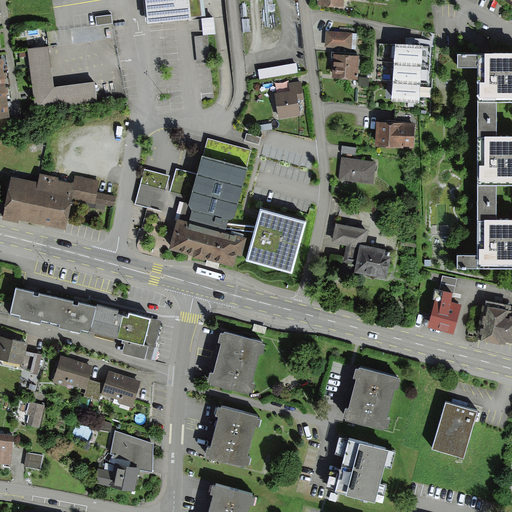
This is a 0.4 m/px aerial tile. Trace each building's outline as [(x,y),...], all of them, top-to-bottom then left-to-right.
[(201,17),(199,0),(144,0),(147,22),(201,17)] [(95,25),(110,23),(109,15),(94,16),(95,25)] [(202,34),(214,33),(212,17),(201,18),(202,34)] [(349,33),(326,33),(326,46),(349,46),(349,33)] [(197,63),(208,62),(206,37),(195,38),(197,63)] [(34,109),(95,102),(93,81),(53,86),(48,46),(27,49),(34,109)] [(394,63),(422,64),(423,47),(395,46),(394,63)] [(476,67),(477,100),(511,100),(511,52),(457,52),(457,67),(476,67)] [(358,56),(336,55),(335,76),(357,77),(358,56)] [(422,64),(394,63),(394,81),(421,83),(422,64)] [(258,69),(259,78),(295,74),(294,65),(258,69)] [(420,100),(421,83),(394,81),(393,98),(420,100)] [(276,95),(280,118),(300,114),(297,100),(302,99),(299,84),(289,86),(290,93),(276,95)] [(499,100),(477,100),(477,183),(499,183),(511,183),(511,136),(499,136),(499,100)] [(413,124),(378,123),(378,143),(412,144),(413,124)] [(270,134),(269,126),(258,126),(258,134),(270,134)] [(244,140),(257,144),(259,137),(245,134),(244,140)] [(251,152),(207,140),(197,175),(176,169),(173,178),(144,170),(134,204),(180,217),(172,246),(229,261),(232,250),(240,252),(244,237),(228,233),(251,152)] [(339,154),(354,155),(354,148),(340,147),(339,154)] [(372,183),(374,163),(341,159),(339,178),(372,183)] [(4,213),(64,226),(70,196),(112,206),(114,197),(94,193),(97,183),(76,179),(74,184),(42,177),(41,184),(11,178),(4,213)] [(499,183),(477,183),(477,253),(456,254),(456,267),(511,266),(511,219),(499,219),(499,183)] [(303,218),(258,206),(244,257),(289,269),(303,218)] [(366,230),(338,225),(334,240),(351,244),(348,258),(359,260),(357,270),(385,276),(390,250),(363,245),(366,230)] [(95,305),(14,287),(8,316),(89,333),(95,305)] [(429,322),(452,328),(461,297),(438,290),(429,322)] [(123,310),(95,305),(89,333),(116,339),(123,310)] [(506,310),(482,306),(477,339),(511,344),(511,318),(505,317),(506,310)] [(152,317),(123,310),(116,339),(126,341),(124,352),(145,356),(147,345),(145,344),(152,317)] [(264,341),(225,331),(225,333),(222,332),(219,342),(222,342),(215,372),(211,371),(209,380),(212,381),(211,384),(249,394),(250,391),(254,392),(256,382),(253,381),(261,352),(264,352),(266,345),(263,344),(264,341)] [(25,343),(0,337),(0,359),(30,366),(29,370),(36,372),(40,355),(24,351),(25,343)] [(66,385),(82,390),(88,368),(61,360),(54,384),(66,387),(66,385)] [(399,376),(361,366),(360,368),(357,367),(355,377),(358,378),(350,407),(346,406),(344,415),(347,416),(346,420),(385,429),(386,426),(389,427),(392,417),(389,416),(397,387),(400,387),(402,380),(398,379),(399,376)] [(133,402),(139,381),(110,373),(104,395),(133,402)] [(97,400),(102,385),(92,381),(86,396),(97,400)] [(476,410),(443,402),(431,450),(464,458),(476,410)] [(36,428),(42,406),(29,403),(26,414),(30,415),(27,426),(36,428)] [(258,416),(220,406),(220,408),(216,407),(214,417),(217,418),(209,447),(206,447),(205,452),(208,453),(207,457),(246,467),(246,464),(250,465),(251,457),(248,456),(256,427),(259,428),(261,420),(258,419),(258,416)] [(97,479),(134,487),(138,466),(149,468),(155,440),(115,432),(111,450),(118,452),(114,472),(99,469),(97,479)] [(0,460),(9,461),(12,437),(0,435),(0,460)] [(387,448),(349,438),(348,440),(345,439),(343,449),(346,450),(338,480),(335,479),(333,485),(336,486),(335,490),(373,500),(374,497),(378,497),(380,489),(377,489),(385,459),(388,460),(390,452),(386,451),(387,448)] [(39,456),(27,454),(24,466),(37,469),(39,456)] [(254,493),(215,483),(215,485),(212,484),(209,494),(212,495),(207,511),(248,511),(251,504),(254,505),(256,497),(253,496),(254,493)]
